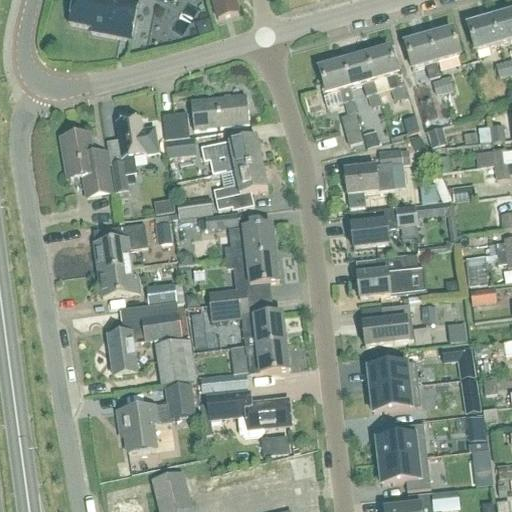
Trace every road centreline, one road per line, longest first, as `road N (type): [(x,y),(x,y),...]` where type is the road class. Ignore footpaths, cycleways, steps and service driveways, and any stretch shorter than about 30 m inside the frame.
road 1 (residential): [(343,511),(305,178),(263,40)]
road 2 (residential): [(78,511),(17,148),(40,87)]
road 3 (tertiary): [(40,87),(72,91),(263,40)]
road 4 (primary): [(28,511),(0,302)]
road 5 (tertiary): [(263,40),(403,0)]
